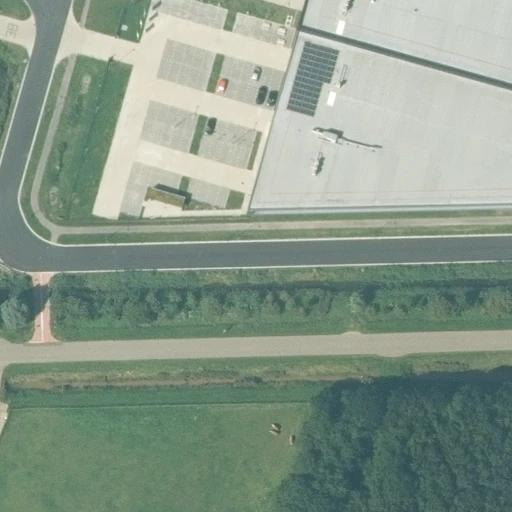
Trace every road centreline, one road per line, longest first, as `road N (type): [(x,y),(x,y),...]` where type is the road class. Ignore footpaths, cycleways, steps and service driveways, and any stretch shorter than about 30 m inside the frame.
road 1 (unclassified): [(0,236),(13,253),(45,263),(511,250)]
road 2 (unclassified): [(0,356),(511,345)]
road 3 (unclassified): [(59,0),(0,205)]
road 4 (unknown): [(341,0),(511,59)]
road 5 (track): [(390,347),(389,407),(354,511)]
